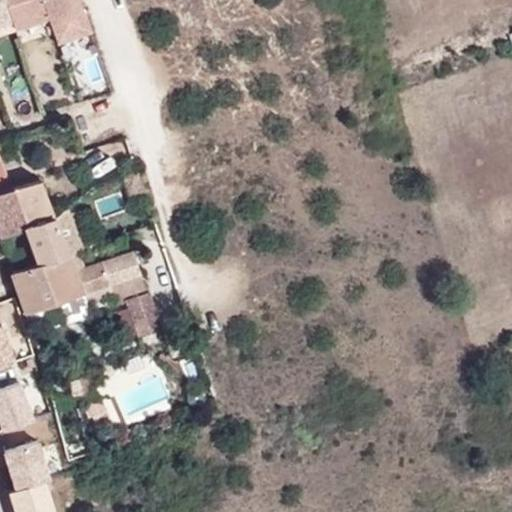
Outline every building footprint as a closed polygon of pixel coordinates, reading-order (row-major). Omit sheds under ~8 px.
[(0,0),(0,22),(12,19),(5,0),(0,0)] [(5,0),(12,19),(14,27),(48,15),(42,0),(5,0)] [(42,0),(48,15),(56,42),(89,31),(79,0),(42,0)] [(14,27),(12,19),(0,22),(0,34),(15,29),(14,27)] [(123,175),(130,201),(145,196),(136,170),(123,175)] [(0,174),(0,190),(10,188),(5,173),(0,174)] [(26,226),(55,216),(40,179),(12,187),(26,226)] [(0,190),(0,235),(26,226),(12,187),(10,188),(0,190)] [(68,251),(55,216),(26,226),(39,261),(68,251)] [(12,271),(26,312),(83,292),(75,271),(68,251),(39,261),(12,271)] [(101,262),(108,283),(110,282),(139,272),(132,252),(101,262)] [(75,271),(83,292),(108,283),(101,262),(75,271)] [(148,296),(139,272),(110,282),(118,305),(128,302),(148,296)] [(155,319),(148,296),(128,302),(136,325),(155,319)] [(8,329),(0,330),(0,374),(17,371),(8,329)] [(0,376),(0,426),(4,437),(38,425),(18,370),(0,376)] [(16,498),(53,488),(41,439),(3,449),(16,498)]
